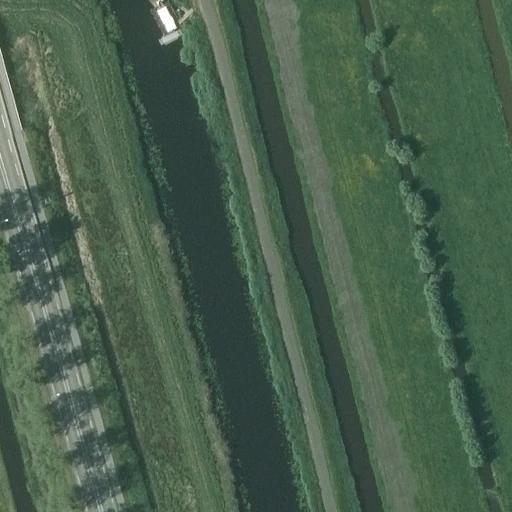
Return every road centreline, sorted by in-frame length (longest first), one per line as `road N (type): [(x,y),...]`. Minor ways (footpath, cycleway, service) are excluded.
road 1 (unclassified): [(329,511),(201,0)]
road 2 (primary): [(99,511),(0,160)]
